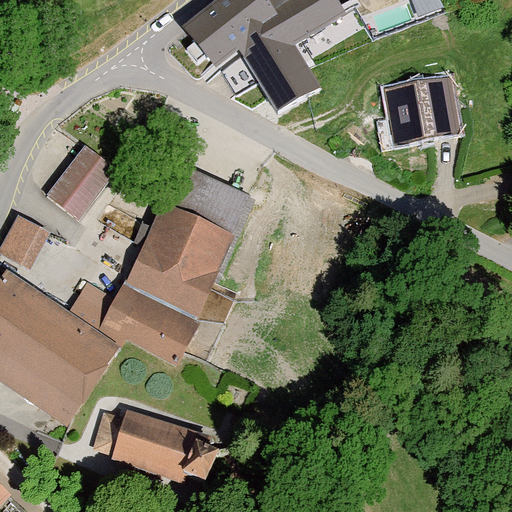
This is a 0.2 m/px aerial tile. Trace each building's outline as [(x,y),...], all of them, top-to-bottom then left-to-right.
[(215,71),(236,51),(275,116),(318,90),(297,58),(350,26),(334,0),(235,0),(188,37),(215,71)] [(449,81),(385,92),(395,148),(459,137),(449,81)] [(86,149),(47,195),(77,220),(116,173),(86,149)] [(124,287),(195,323),(236,241),(230,237),(248,200),(186,170),(166,209),(163,208),(124,287)] [(47,235),(18,220),(1,256),(30,270),(47,235)] [(6,274),(0,283),(0,383),(66,428),(119,350),(6,274)] [(124,340),(179,367),(200,325),(195,323),(124,287),(122,286),(98,334),(122,346),(124,340)] [(124,421),(105,415),(94,450),(114,456),(112,462),(201,489),(215,441),(126,414),(124,421)] [(146,511),(214,511),(148,502),(146,511)]
